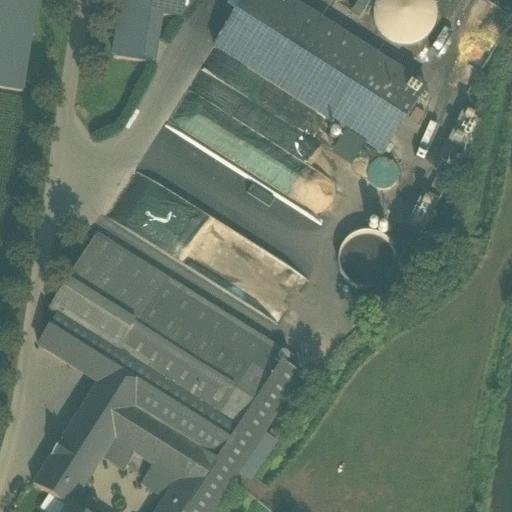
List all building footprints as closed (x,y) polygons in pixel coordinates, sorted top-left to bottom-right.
[(0,0),(0,90),(22,94),(36,0),(0,0)] [(122,0),(121,11),(161,17),(181,20),(183,0),(122,0)] [(366,147),(382,158),(425,90),(283,0),(245,0),(214,50),(345,134),(366,147)] [(434,29),(437,17),(434,5),(431,0),(377,0),(375,5),(372,17),(375,29),(382,40),(392,47),(405,49),(417,47),(427,40),(434,29)] [(121,11),(113,59),(153,66),(161,17),(121,11)] [(477,121),(462,114),(447,144),(462,152),(477,121)] [(366,147),(345,134),(330,158),(351,171),(366,147)] [(99,220),(244,296),(262,261),(281,253),(279,248),(295,242),(310,213),(297,206),(280,213),(281,215),(260,224),(260,225),(237,234),(218,224),(212,211),(239,200),(248,182),(228,172),(222,156),(187,138),(184,144),(178,147),(175,152),(163,157),(158,165),(137,174),(132,184),(150,176),(142,191),(139,192),(131,208),(99,220)] [(367,173),(366,179),(368,185),(372,190),(378,193),(384,194),(390,192),(395,188),(398,182),(399,176),(397,170),(393,165),(387,162),(381,161),(374,163),(369,167),(367,173)] [(423,195),(408,225),(423,233),(438,202),(423,195)] [(376,225),(373,224),(371,224),(369,226),(368,228),(368,231),(371,233),(373,233),(376,232),(377,229),(376,225)] [(384,228),(380,228),(380,229),(378,230),(377,233),(378,236),(380,237),(384,237),(385,236),(387,235),(387,231),(385,229),(384,228)] [(338,260),(339,271),(344,281),(353,288),(364,291),(375,290),(385,285),(392,276),(395,265),(395,254),(390,244),(380,237),(378,236),(368,234),(357,235),(348,241),(341,249),(338,260)] [(38,348),(97,386),(117,355),(238,432),(276,371),(286,354),(97,236),(49,313),(57,319),(38,348)] [(371,321),(427,280),(416,264),(359,305),(371,321)] [(218,462),(238,432),(117,355),(97,386),(135,409),(218,462)] [(185,511),(213,511),(237,476),(263,435),(297,384),(276,371),(238,432),(218,462),(185,511)] [(97,386),(60,445),(98,469),(103,460),(114,444),(135,409),(97,386)] [(134,456),(153,468),(176,483),(165,501),(163,503),(176,511),(185,511),(218,462),(135,409),(114,444),(134,456)] [(277,445),(263,435),(237,476),(251,485),(277,445)] [(124,474),(134,456),(114,444),(103,460),(124,474)] [(60,445),(51,457),(89,482),(98,469),(60,445)] [(69,511),(70,511),(81,495),(89,482),(51,457),(33,487),(49,497),(69,511)] [(142,486),(165,501),(176,483),(153,468),(142,486)] [(90,511),(96,505),(81,495),(70,511),(71,511),(90,511)] [(39,511),(68,511),(69,511),(49,497),(39,511)] [(176,511),(163,503),(157,511),(176,511)]
